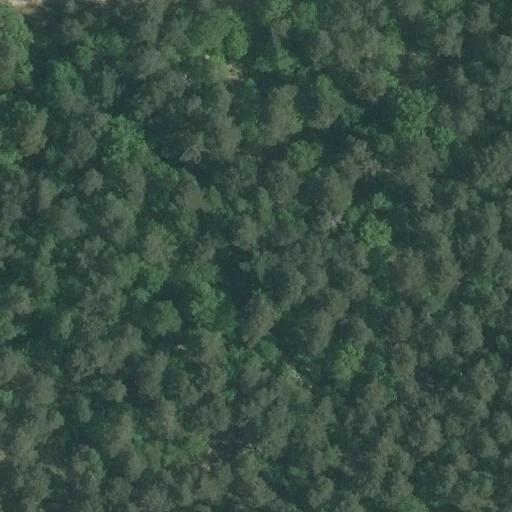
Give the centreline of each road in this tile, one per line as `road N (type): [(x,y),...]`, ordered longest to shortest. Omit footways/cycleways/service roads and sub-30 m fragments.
road 1 (track): [(334,0),(360,243),(427,511)]
road 2 (track): [(360,243),(241,415),(231,448),(130,511)]
